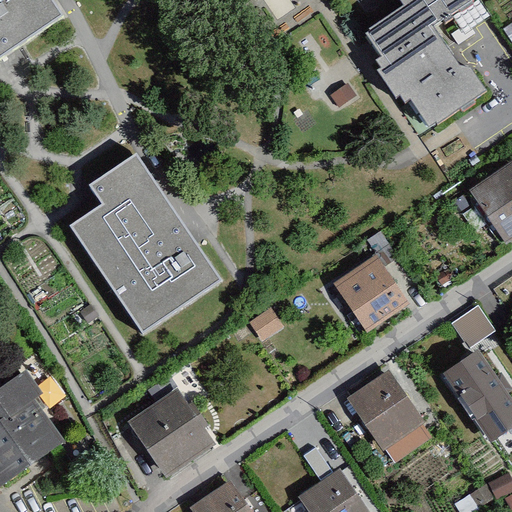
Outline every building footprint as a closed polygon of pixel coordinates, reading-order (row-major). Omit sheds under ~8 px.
[(0,0),(0,59),(65,18),(53,0),(0,0)] [(399,0),(407,10),(366,37),(384,61),(379,65),(384,72),(379,75),(398,101),(404,98),(408,107),(414,104),(431,132),(488,94),(473,72),(460,68),(436,30),(483,0),(399,0)] [(350,86),(332,98),(341,112),(359,99),(350,86)] [(76,227),(145,331),(221,281),(137,154),(88,186),(103,209),(76,227)] [(511,159),(471,188),(510,243),(511,241),(511,159)] [(386,228),(370,238),(387,266),(403,256),(386,228)] [(376,253),(333,282),(368,332),(410,304),(376,253)] [(98,317),(89,304),(79,311),(88,323),(98,317)] [(453,323),(471,349),(497,331),(479,305),(453,323)] [(251,320),(262,341),(285,329),(274,308),(251,320)] [(511,397),(479,349),(447,370),(493,438),(511,424),(511,397)] [(390,369),(350,396),(394,461),(434,434),(390,369)] [(0,479),(7,489),(73,442),(41,397),(53,389),(40,370),(0,398),(0,479)] [(180,388),(132,421),(170,477),(219,444),(180,388)] [(372,511),(342,467),(301,495),(312,511),(372,511)] [(253,511),(228,476),(191,503),(197,511),(253,511)]
